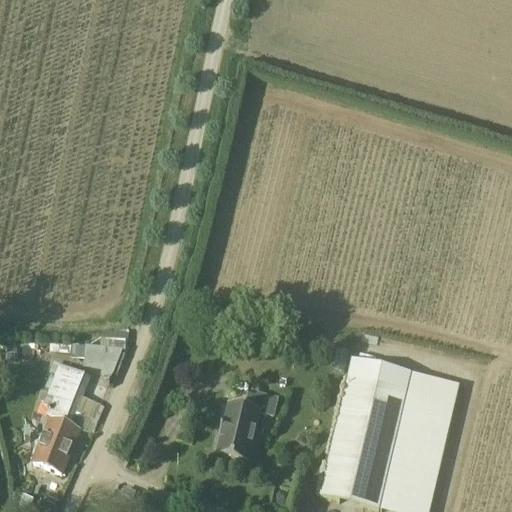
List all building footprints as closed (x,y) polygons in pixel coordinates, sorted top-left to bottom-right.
[(103,383),(115,383),(128,351),(123,350),(127,333),(103,332),(102,354),(86,353),(85,375),(103,376),(103,383)] [(32,466),(55,475),(61,478),(63,473),(79,434),(77,434),(82,422),(74,419),(90,382),(55,368),(52,377),(54,378),(43,406),(50,409),(46,421),(43,420),(36,438),(43,440),(32,466)] [(378,511),(405,397),(346,383),(319,501),(366,511),(378,511)] [(277,402),(249,395),(245,413),(227,409),(215,459),(247,467),(259,417),(273,421),(277,402)] [(135,496),(123,491),(120,498),(132,503),(135,496)] [(276,502),(276,510),(280,511),(285,511),(290,509),(289,501),(282,498),(276,502)] [(19,509),(25,511),(29,511),(33,503),(23,499),(19,509)]
